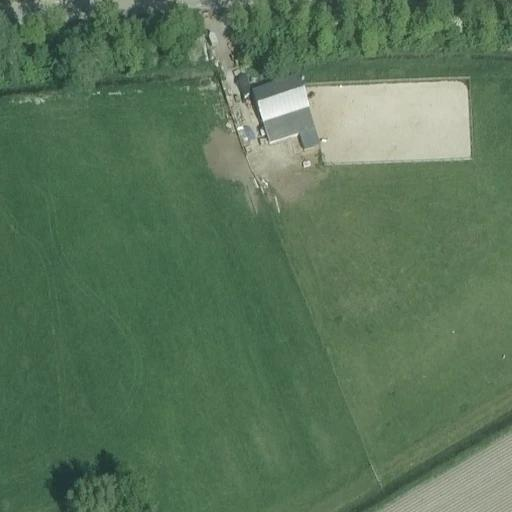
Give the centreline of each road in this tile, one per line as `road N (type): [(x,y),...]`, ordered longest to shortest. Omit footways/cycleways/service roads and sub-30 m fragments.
road 1 (tertiary): [(0,15),(184,0)]
road 2 (track): [(216,0),(225,67),(254,133)]
